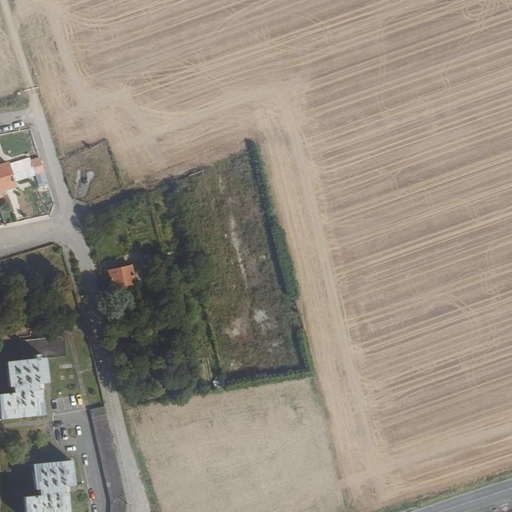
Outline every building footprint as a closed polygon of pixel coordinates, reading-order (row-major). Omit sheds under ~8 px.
[(9,165),(14,181),(37,174),(32,160),(32,158),(9,165)] [(32,160),(37,174),(45,171),(40,158),(32,160)] [(0,191),(16,186),(14,181),(9,165),(8,161),(0,163),(0,191)] [(111,270),(115,287),(136,281),(131,264),(111,270)] [(20,341),(22,361),(5,363),(7,388),(11,388),(11,394),(0,395),(0,419),(44,415),(41,390),(37,391),(36,385),(48,384),(46,359),(66,356),(64,336),(20,341)] [(91,411),(110,501),(109,511),(125,511),(126,503),(105,407),(91,411)] [(29,466),(32,490),(36,490),(36,496),(22,497),(23,511),(69,511),(68,493),(65,493),(64,487),(75,485),(72,461),(48,464),(29,466)]
